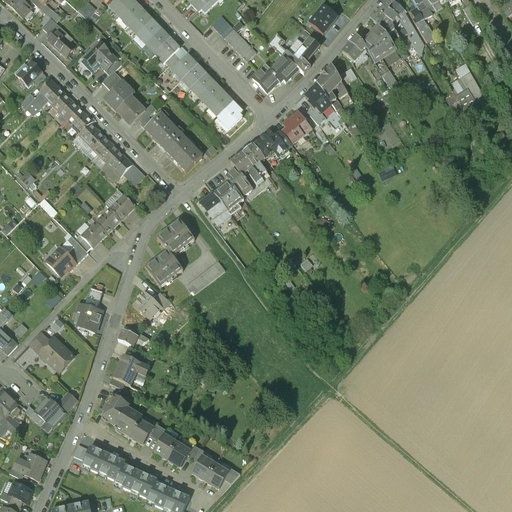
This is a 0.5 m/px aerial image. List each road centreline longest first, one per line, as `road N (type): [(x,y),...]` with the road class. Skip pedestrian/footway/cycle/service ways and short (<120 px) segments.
road 1 (track): [(511,178),(216,511)]
road 2 (track): [(179,194),(328,390),(471,511)]
road 3 (residential): [(0,12),(179,194)]
road 4 (residential): [(82,423),(132,268),(152,221),(179,194)]
road 5 (residential): [(271,119),(158,0)]
road 6 (residential): [(271,119),(375,0)]
road 7 (residential): [(82,423),(210,501)]
